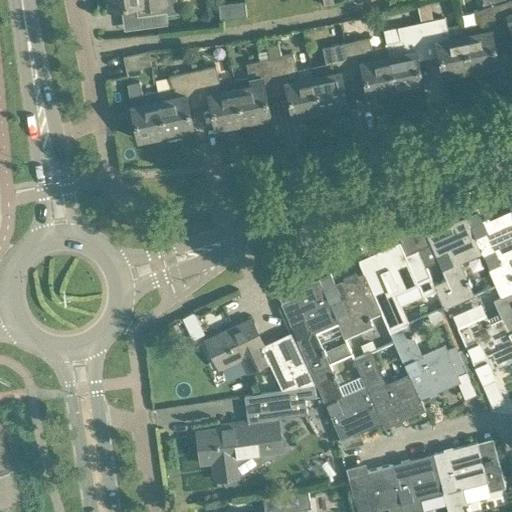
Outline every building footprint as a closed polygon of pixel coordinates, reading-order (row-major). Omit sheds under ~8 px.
[(107,0),(109,8),(136,4),(137,16),(138,19),(166,15),(177,13),(174,0),(107,0)] [(501,28),(494,5),(492,0),(482,0),(483,1),(482,3),(483,9),(474,12),(477,24),(462,27),(464,36),(465,42),(471,69),(498,63),(493,37),(503,33),(501,28)] [(511,0),(507,0),(494,5),(501,28),(503,33),(511,30),(511,0)] [(218,4),(220,19),(247,16),(245,1),(218,4)] [(445,18),(421,23),(428,50),(438,48),(444,74),(471,69),(465,42),(464,36),(449,39),(445,18)] [(401,41),(386,44),(386,47),(396,89),(423,83),(416,53),(428,50),(421,23),(398,28),(401,41)] [(370,38),(345,43),(351,71),(363,68),(368,95),(396,89),(386,47),(372,50),(370,38)] [(326,64),(312,67),(321,109),(347,104),(341,73),(351,71),(345,43),(322,48),(326,64)] [(267,46),(270,59),(276,89),(287,87),(293,115),(321,109),(312,67),(297,70),(293,54),(281,56),(278,44),(267,46)] [(148,51),(125,56),(123,56),(126,70),(151,65),(148,51)] [(267,91),(276,89),(270,59),(246,64),(249,77),(235,80),(244,123),(273,117),(267,91)] [(216,66),(192,70),(199,101),(211,98),(218,129),(244,123),(235,80),(234,80),(235,88),(221,91),(216,66)] [(172,88),(157,91),(166,134),(195,129),(189,102),(199,101),(192,70),(169,75),(172,88)] [(140,82),(127,84),(140,140),(166,134),(157,91),(142,94),(140,82)] [(479,212),(468,217),(483,251),(502,295),(511,291),(511,290),(511,270),(506,256),(511,253),(511,211),(511,210),(483,223),(479,212)] [(431,245),(418,249),(426,266),(438,261),(445,278),(433,283),(435,288),(440,298),(443,306),(474,293),(460,261),(483,251),(468,217),(467,215),(426,234),(431,245)] [(401,244),(360,261),(382,312),(390,329),(408,322),(396,294),(423,282),(427,291),(435,288),(433,283),(426,266),(418,249),(406,255),(401,244)] [(331,273),(319,279),(338,321),(345,338),(374,326),(370,317),(382,312),(360,261),(359,262),(364,273),(357,276),(355,272),(344,277),(345,281),(336,285),(331,273)] [(289,299),(281,303),(311,371),(330,363),(316,331),(338,321),(319,279),(286,293),(289,299)] [(511,291),(502,295),(502,296),(495,299),(503,317),(511,338),(511,291)] [(440,298),(425,305),(428,313),(439,308),(443,306),(440,298)] [(428,313),(427,313),(432,326),(444,321),(439,308),(428,313)] [(486,314),(458,327),(483,385),(495,380),(490,369),(511,359),(511,338),(503,317),(490,322),(486,314)] [(408,322),(390,329),(409,373),(421,399),(461,381),(458,375),(466,371),(455,346),(446,349),(444,344),(422,353),(408,322)] [(290,332),(263,345),(252,323),(235,331),(234,327),(207,340),(218,365),(240,355),(247,369),(268,360),(282,389),(314,383),(313,381),(290,332)] [(347,344),(339,348),(342,356),(350,352),(347,344)] [(355,359),(366,385),(385,427),(425,410),(421,399),(409,373),(387,383),(373,351),(355,359)] [(330,363),(311,371),(341,440),(381,423),(384,428),(385,427),(366,385),(344,395),(330,363)] [(233,426),(196,431),(201,463),(213,461),(215,479),(237,476),(234,456),(275,449),(272,431),(280,430),(278,418),(307,414),(305,398),(316,396),(314,383),(282,389),(244,395),(248,420),(233,422),(233,426)] [(477,442),(435,453),(444,491),(449,511),(468,511),(469,511),(470,511),(469,505),(467,506),(463,488),(486,482),(489,491),(505,487),(495,450),(480,454),(477,442)] [(435,453),(392,464),(402,503),(404,511),(424,511),(421,497),(444,491),(435,453)] [(392,464),(348,476),(357,511),(379,511),(379,509),(402,503),(392,464)] [(280,511),(311,507),(308,488),(262,496),(265,511),(280,511)]
